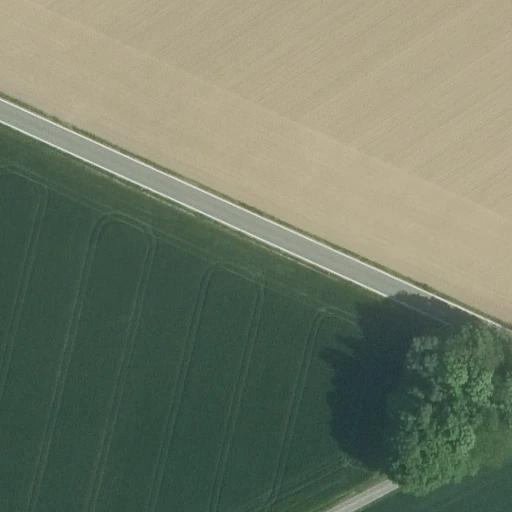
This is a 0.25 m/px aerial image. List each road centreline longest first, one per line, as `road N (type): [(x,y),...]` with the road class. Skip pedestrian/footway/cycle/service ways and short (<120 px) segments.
road 1 (unclassified): [(511,345),(0,111)]
road 2 (unclassified): [(332,511),(511,420)]
